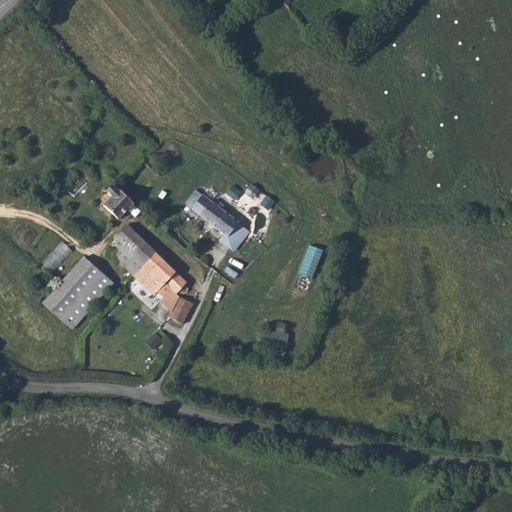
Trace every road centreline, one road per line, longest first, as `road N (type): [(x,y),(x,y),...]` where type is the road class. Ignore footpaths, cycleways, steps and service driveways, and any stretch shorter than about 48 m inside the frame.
road 1 (tertiary): [(511,469),(366,449),(148,396),(25,389),(0,376)]
road 2 (track): [(148,396),(180,352),(209,275)]
